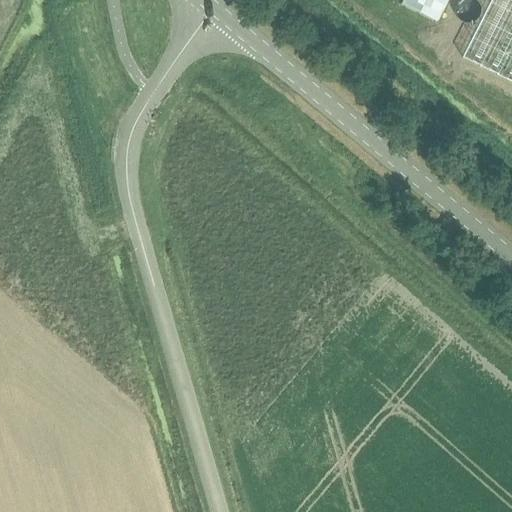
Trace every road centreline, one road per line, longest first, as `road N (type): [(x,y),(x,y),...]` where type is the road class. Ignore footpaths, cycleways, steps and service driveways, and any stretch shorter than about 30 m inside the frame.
road 1 (tertiary): [(221,511),(126,182),(136,119),(217,15)]
road 2 (tertiary): [(511,256),(217,15)]
